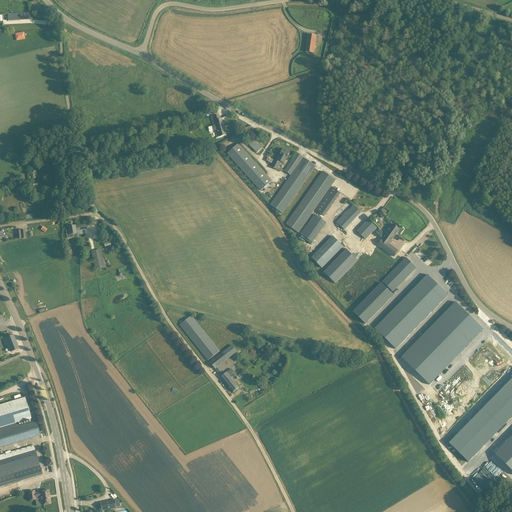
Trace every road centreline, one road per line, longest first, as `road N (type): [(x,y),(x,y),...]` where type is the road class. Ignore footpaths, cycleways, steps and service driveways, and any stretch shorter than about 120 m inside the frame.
road 1 (unclassified): [(511,327),(466,288),(419,205),(140,54)]
road 2 (unclassified): [(248,425),(173,328),(124,240),(97,213)]
road 3 (unclassified): [(97,213),(80,176),(67,103),(62,16)]
road 4 (secondary): [(60,456),(0,282)]
road 5 (unclassified): [(140,54),(166,4),(220,9),(284,0)]
